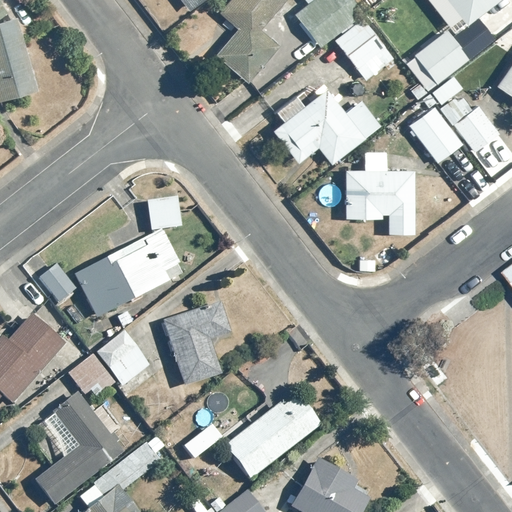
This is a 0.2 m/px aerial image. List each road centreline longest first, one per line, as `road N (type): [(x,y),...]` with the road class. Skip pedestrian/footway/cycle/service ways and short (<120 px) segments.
road 1 (residential): [(162,100),(349,339)]
road 2 (residential): [(349,339),(482,511)]
road 3 (residential): [(511,213),(349,339)]
road 4 (residential): [(162,100),(0,226)]
road 5 (residential): [(85,0),(162,100)]
